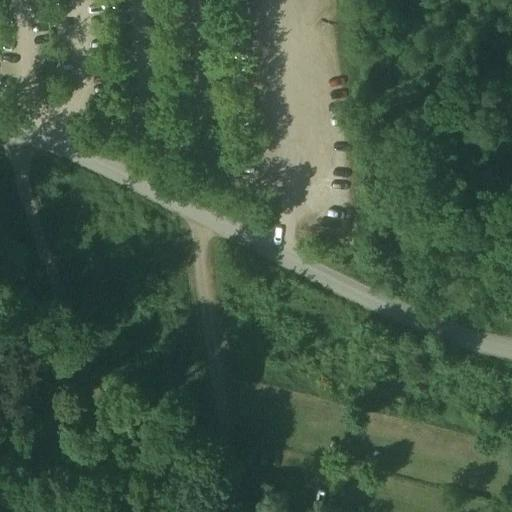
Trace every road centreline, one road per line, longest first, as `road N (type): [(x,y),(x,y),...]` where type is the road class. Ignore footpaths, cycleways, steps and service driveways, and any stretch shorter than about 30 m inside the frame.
road 1 (unclassified): [(511,338),(446,324),(204,206),(0,124)]
road 2 (track): [(20,128),(135,511)]
